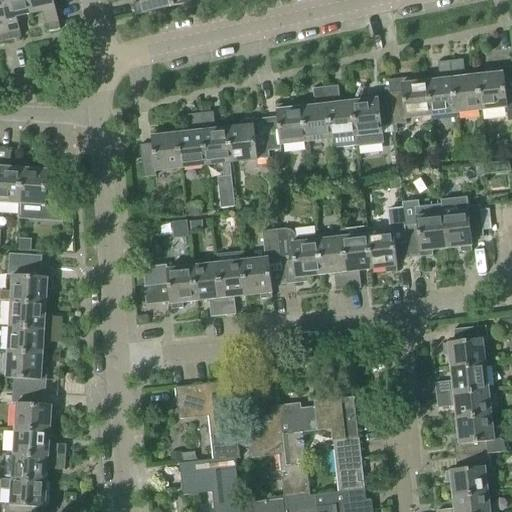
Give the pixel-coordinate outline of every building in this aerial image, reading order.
[(0,0),(0,42),(10,40),(0,0)] [(26,0),(0,0),(10,40),(21,38),(16,18),(30,15),(26,0)] [(48,31),(60,29),(53,0),(26,0),(30,15),(44,11),(48,31)] [(189,0),(150,0),(132,4),(135,16),(190,3),(189,0)] [(481,111),(477,76),(464,78),(462,61),(450,62),(456,114),(481,111)] [(426,82),(430,117),(456,114),(450,62),(437,64),(439,80),(426,82)] [(511,121),(511,66),(491,69),(491,74),(477,76),(481,111),(506,107),(507,112),(508,122),(511,121)] [(430,117),(426,82),(412,83),(411,79),(387,82),(388,94),(392,126),(404,124),(404,120),(430,117)] [(331,140),(332,150),(356,147),(351,103),(338,104),(336,88),(324,89),(331,140)] [(331,140),(324,89),(311,91),(313,107),(301,108),(305,144),(331,140)] [(355,137),(356,148),(383,144),(381,127),(392,126),(388,94),(364,97),(365,101),(351,103),(355,137)] [(276,118),(264,119),(269,159),(269,152),(281,150),(280,147),(305,144),(301,108),(287,110),(286,105),(276,106),(277,111),(275,111),(276,118)] [(230,164),(226,129),(213,131),(211,113),(199,115),(205,167),(230,164)] [(205,167),(199,115),(186,116),(188,133),(176,135),(181,170),(205,167)] [(255,161),(269,159),(264,119),(239,122),(240,128),(226,129),(230,164),(255,161)] [(181,170),(176,135),(162,137),(162,135),(161,135),(161,132),(151,133),(151,138),(149,138),(150,145),(138,147),(142,179),(155,177),(155,173),(181,170)] [(22,170),(10,169),(11,151),(0,150),(0,215),(5,216),(11,211),(12,205),(20,205),(22,170)] [(36,171),(22,170),(20,205),(20,217),(45,219),(46,212),(58,213),(58,211),(59,196),(60,181),(48,180),(48,173),(47,173),(47,167),(37,167),(36,171)] [(283,198),(275,199),(276,210),(280,210),(284,206),(283,198)] [(440,201),(440,206),(441,215),(445,249),(459,247),(459,253),(470,251),(470,247),(471,247),(470,238),(482,237),(478,206),(466,207),(465,198),(440,201)] [(264,201),(265,210),(274,209),(273,200),(264,201)] [(189,206),(190,217),(202,216),(202,205),(189,206)] [(415,225),(406,226),(410,258),(432,255),(431,250),(445,249),(441,215),(440,206),(414,209),(415,225)] [(407,258),(410,258),(406,226),(404,210),(394,210),(390,216),(392,232),(368,235),(372,269),(384,268),(384,273),(396,271),(395,266),(397,266),(396,260),(407,258)] [(200,222),(189,223),(190,234),(201,233),(200,222)] [(173,224),(174,240),(188,238),(186,223),(173,224)] [(348,290),(360,289),(358,271),(372,269),(368,235),(367,228),(341,231),(342,233),(348,290)] [(306,277),(320,275),(316,237),(295,239),(295,235),(291,231),(285,230),(277,231),(278,233),(284,285),(307,282),(306,277)] [(265,259),(242,262),(246,296),(260,294),(261,300),(272,298),(271,293),(272,293),(271,286),(284,285),(278,233),(277,231),(262,232),(265,259)] [(335,292),(348,290),(342,233),(341,231),(340,231),(341,234),(316,237),(320,275),(332,273),(335,292)] [(218,265),(217,265),(223,316),(236,315),(234,297),(246,296),(242,262),(241,253),(217,256),(218,265)] [(41,279),(42,267),(43,258),(10,255),(9,277),(13,277),(12,293),(2,292),(1,303),(12,303),(47,306),(47,292),(53,292),(53,281),(48,281),(48,279),(41,279)] [(223,316),(217,265),(192,267),(196,302),(209,300),(211,318),(223,316)] [(182,303),(196,302),(192,267),(167,270),(166,266),(143,268),(147,301),(168,298),(169,305),(172,305),(172,309),(182,308),(182,303)] [(46,318),(47,306),(12,303),(10,328),(62,332),(63,319),(46,318)] [(511,317),(499,319),(501,327),(511,325),(511,317)] [(61,344),(62,332),(10,328),(8,353),(43,356),(44,343),(61,344)] [(451,370),(485,367),(482,344),(488,344),(486,328),(454,331),(455,343),(448,344),(448,345),(443,346),(444,357),(449,357),(451,370)] [(42,370),(43,356),(8,353),(6,380),(14,380),(13,393),(46,395),(48,370),(42,370)] [(434,385),(436,397),(493,391),(496,391),(496,387),(487,388),(485,367),(451,370),(452,383),(434,385)] [(239,459),(231,382),(175,389),(179,421),(208,418),(213,460),(213,461),(234,459),(239,459)] [(455,408),(456,421),(491,417),(488,394),(497,393),(496,391),(493,391),(436,397),(437,410),(455,408)] [(13,393),(13,401),(12,405),(17,406),(15,432),(50,434),(51,420),(56,420),(57,409),(52,409),(52,407),(45,407),(46,395),(13,393)] [(364,491),(361,460),(354,400),(277,408),(281,437),(303,434),(303,435),(332,432),(339,494),(364,491)] [(278,457),(283,500),(283,501),(309,498),(309,497),(303,435),(303,434),(281,437),(277,408),(255,410),(259,438),(247,439),(249,460),(278,457)] [(453,450),(454,459),(488,455),(505,454),(504,444),(501,442),(493,443),(491,417),(456,421),(457,435),(452,436),(453,450)] [(49,446),(50,434),(15,432),(13,456),(66,460),(67,447),(49,446)] [(181,454),(169,455),(170,462),(182,461),(182,458),(181,454)] [(488,455),(454,459),(456,471),(449,472),(449,473),(444,473),(446,485),(451,484),(452,498),(487,494),(484,468),(489,467),(488,455)] [(65,472),(66,460),(13,456),(12,481),(47,484),(47,471),(65,472)] [(214,511),(239,511),(239,505),(240,505),(234,459),(213,461),(213,460),(196,462),(194,463),(183,464),(182,464),(179,464),(183,497),(213,493),(214,511)] [(46,498),(47,484),(12,481),(10,507),(5,506),(4,511),(37,511),(38,510),(45,510),(45,509),(50,509),(51,498),(46,498)] [(372,511),(371,502),(366,502),(364,491),(339,494),(315,497),(316,511),(372,511)] [(489,511),(487,494),(452,498),(453,510),(438,511),(489,511)] [(309,498),(283,501),(283,500),(240,505),(239,505),(239,511),(316,511),(315,497),(309,497),(309,498)]
